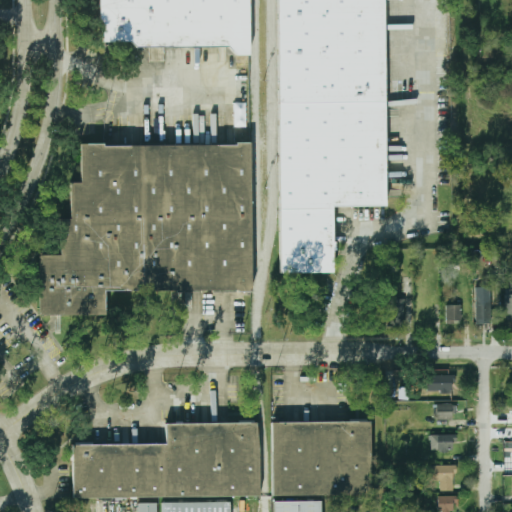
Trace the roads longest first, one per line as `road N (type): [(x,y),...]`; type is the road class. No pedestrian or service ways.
road 1 (residential): [(274,350),(151,352),(109,362),(0,431)]
road 2 (tertiary): [(0,249),(30,191),(53,114),(56,0)]
road 3 (tertiary): [(26,0),(26,80),(0,177)]
road 4 (residential): [(489,511),(487,349)]
road 5 (residential): [(511,349),(385,349)]
